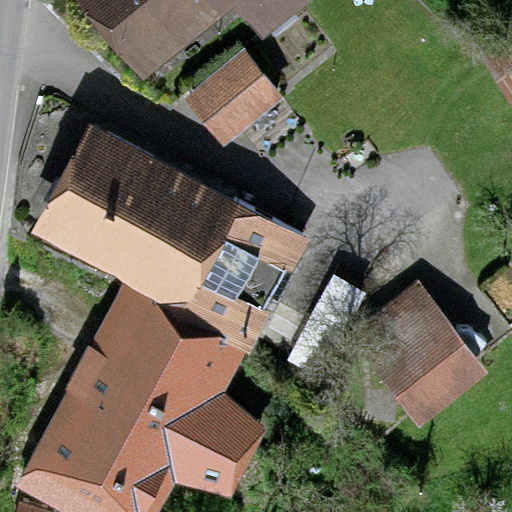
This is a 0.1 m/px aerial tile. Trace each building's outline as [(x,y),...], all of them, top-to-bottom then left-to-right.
[(191,0),(248,0),(269,25),(299,0),(100,0),(137,44),(191,0)] [(511,32),(482,52),(511,96),(511,32)] [(243,47),(194,86),(228,128),(277,88),(243,47)] [(155,266),(146,283),(148,287),(225,328),(242,337),(261,304),(244,294),(285,221),(236,194),(228,208),(147,165),(153,155),(108,130),(102,141),(89,134),(49,209),(155,266)] [(66,500),(62,506),(72,511),(137,511),(173,450),(230,482),(254,440),(221,401),(193,385),(225,328),(148,287),(56,456),(38,446),(22,476),(66,500)] [(429,308),(372,354),(413,407),(471,362),(429,308)] [(49,511),(50,510),(20,500),(16,511),(49,511)]
